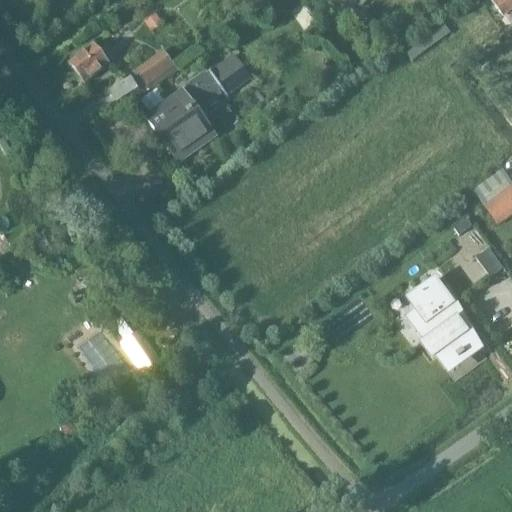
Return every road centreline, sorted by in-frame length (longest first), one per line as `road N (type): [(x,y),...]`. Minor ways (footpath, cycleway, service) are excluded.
road 1 (unclassified): [(370,511),(0,51)]
road 2 (unclassified): [(370,511),(511,413)]
